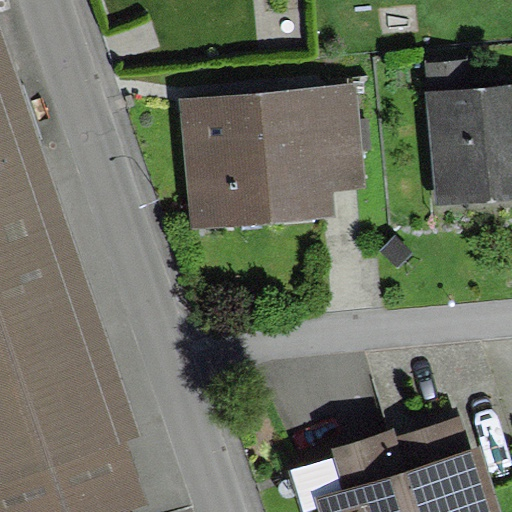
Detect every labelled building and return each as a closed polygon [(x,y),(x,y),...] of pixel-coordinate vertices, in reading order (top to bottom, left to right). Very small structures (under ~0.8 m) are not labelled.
[(511,180),(511,89),(434,97),(442,187),(511,180)] [(321,200),(319,179),(354,176),(346,92),(192,106),(199,191),(229,188),(231,208),(321,200)] [(0,152),(16,147),(0,101),(0,152)] [(0,468),(113,430),(16,147),(0,152),(0,468)] [(483,511),(456,425),(304,473),(316,511),(483,511)]
